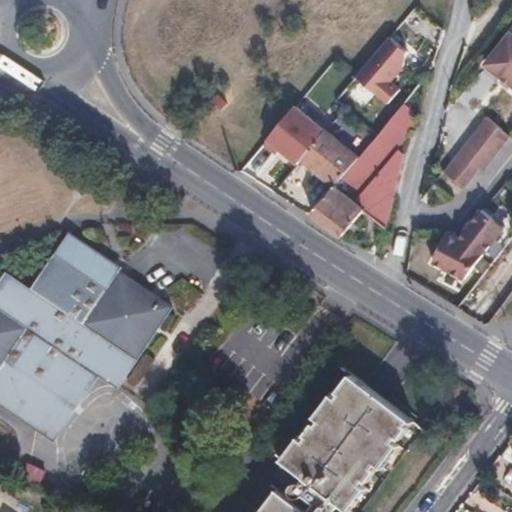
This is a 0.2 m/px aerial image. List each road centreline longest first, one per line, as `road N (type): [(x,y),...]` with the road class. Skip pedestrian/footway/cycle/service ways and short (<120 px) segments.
road 1 (residential): [(465,0),(384,297)]
road 2 (secondary): [(159,150),(384,297)]
road 3 (secondary): [(384,297),(511,375)]
road 4 (secondary): [(45,80),(159,150)]
road 5 (residential): [(432,511),(511,407)]
road 6 (secondary): [(159,150),(88,50)]
